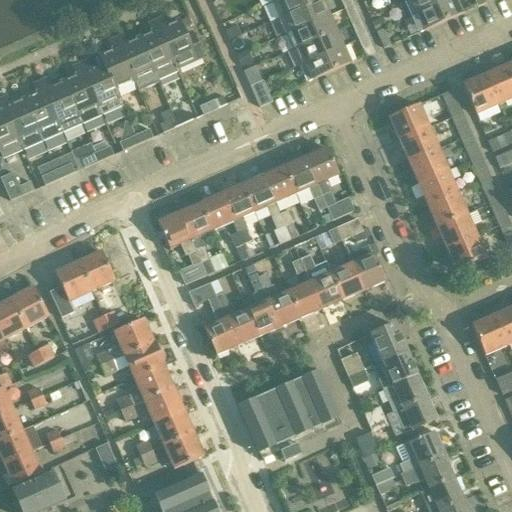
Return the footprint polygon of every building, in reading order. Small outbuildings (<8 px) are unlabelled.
[(321,0),(284,0),(272,5),(279,20),(322,1),(321,0)] [(410,0),(405,2),(412,18),(452,1),(453,0),(410,0)] [(453,0),(452,1),(412,18),(419,34),(462,15),(455,0),(453,0)] [(286,37),(329,18),(322,1),(279,20),(286,37)] [(361,23),(356,12),(347,16),(352,27),(361,23)] [(329,18),(286,37),(293,52),(336,33),(329,18)] [(161,20),(154,23),(173,65),(176,71),(202,58),(191,34),(185,37),(179,22),(165,29),(161,20)] [(152,35),(138,40),(150,67),(153,74),(157,82),(177,74),(176,71),(173,65),(154,23),(148,26),(152,35)] [(366,33),(361,23),(352,27),(356,38),(366,33)] [(336,33),(293,52),(300,68),(343,49),(336,33)] [(122,38),(115,41),(129,71),(133,82),(133,83),(138,93),(158,84),(157,82),(153,74),(150,67),(138,40),(125,46),(122,38)] [(112,52),(98,58),(102,67),(103,66),(114,91),(133,83),(133,82),(129,71),(115,41),(109,44),(112,52)] [(375,55),(370,43),(361,47),(366,59),(375,55)] [(343,49),(300,68),(307,84),(350,65),(343,49)] [(86,64),(79,67),(89,90),(101,117),(122,108),(118,99),(114,91),(103,66),(102,67),(89,72),(86,64)] [(76,78),(62,84),(66,94),(81,126),(101,117),(89,90),(79,67),(72,70),(76,78)] [(511,79),(507,68),(485,77),(497,105),(511,98),(511,79)] [(485,77),(463,87),(475,115),(497,105),(485,77)] [(46,81),(39,84),(45,97),(62,135),(81,126),(66,94),(62,84),(50,90),(46,81)] [(263,83),(251,88),(250,88),(259,109),(272,104),(263,83)] [(37,96),(24,101),(30,115),(42,143),(43,143),(62,135),(45,97),(39,84),(33,87),(37,96)] [(440,97),(450,119),(462,114),(452,92),(440,97)] [(7,99),(0,101),(0,102),(6,116),(22,152),(42,143),(30,115),(24,101),(11,107),(7,99)] [(0,155),(2,159),(2,161),(15,155),(22,152),(6,116),(0,102),(0,155)] [(203,117),(218,111),(214,102),(199,108),(203,117)] [(389,119),(399,142),(428,129),(418,107),(389,119)] [(174,120),(178,128),(192,122),(188,113),(174,120)] [(450,119),(460,141),(471,136),(462,114),(450,119)] [(178,128),(174,120),(159,126),(163,135),(178,128)] [(399,142),(409,163),(438,151),(428,129),(399,142)] [(134,137),(138,146),(152,139),(149,131),(134,137)] [(511,139),(509,133),(488,142),(493,154),(511,145),(511,139)] [(460,141),(469,163),(481,158),(471,136),(460,141)] [(138,146),(134,137),(120,143),(124,152),(138,146)] [(104,144),(91,149),(94,155),(98,163),(113,157),(109,148),(106,149),(104,144)] [(90,145),(71,154),(79,172),(84,170),(98,163),(94,155),(91,149),(90,145)] [(304,159),(326,209),(329,216),(332,222),(354,213),(348,199),(334,205),(325,183),(338,177),(326,150),(304,159)] [(500,170),(511,164),(511,150),(494,159),(500,170)] [(409,163),(418,185),(447,173),(438,151),(409,163)] [(70,166),(65,168),(61,158),(51,163),(55,172),(59,181),(73,174),(70,166)] [(469,163),(479,185),(490,179),(481,158),(469,163)] [(283,169),(295,196),(309,190),(319,213),(326,209),(304,159),(283,169)] [(295,196),(283,169),(262,178),(274,205),(275,205),(295,196)] [(59,181),(55,172),(40,178),(44,187),(59,181)] [(418,185),(428,207),(457,194),(447,173),(418,185)] [(0,183),(9,203),(21,198),(33,192),(29,183),(18,188),(12,174),(0,179),(0,183)] [(241,187),(253,214),(266,209),(276,231),(273,233),(279,246),(290,241),(285,228),(284,228),(279,216),(275,205),(274,205),(262,178),(241,187)] [(479,185),(488,206),(500,201),(490,179),(479,185)] [(247,230),(242,219),(253,214),(241,187),(219,197),(229,220),(231,224),(236,235),(241,247),(250,243),(245,231),(247,230)] [(428,207),(437,229),(466,216),(457,194),(428,207)] [(231,224),(229,220),(219,197),(199,206),(211,233),(231,224)] [(488,206),(498,228),(510,223),(500,201),(488,206)] [(221,255),(208,261),(203,250),(205,249),(200,237),(211,233),(199,206),(177,215),(194,253),(206,277),(227,268),(221,255)] [(284,228),(285,228),(292,224),(287,212),(279,216),(284,228)] [(187,257),(191,267),(178,273),(184,287),(206,277),(194,253),(177,215),(157,224),(169,251),(180,247),(185,258),(187,257)] [(324,226),(332,222),(329,216),(321,219),(324,226)] [(437,229),(447,250),(476,238),(466,216),(437,229)] [(356,221),(335,230),(341,243),(362,234),(356,221)] [(508,250),(511,248),(511,228),(510,223),(498,228),(508,250)] [(335,230),(328,233),(333,246),(341,243),(335,230)] [(241,247),(236,235),(229,238),(234,250),(241,247)] [(456,273),(485,260),(476,238),(447,250),(456,273)] [(368,248),(347,257),(351,265),(363,293),(384,284),(372,256),(368,248)] [(114,282),(100,254),(78,264),(91,293),(114,282)] [(309,257),(299,262),(304,274),(309,284),(321,311),(342,302),(329,275),(330,275),(325,263),(314,268),(309,257)] [(299,262),(291,265),(296,277),(304,274),(299,262)] [(61,320),(73,314),(68,304),(91,293),(78,264),(55,275),(61,289),(49,294),(61,320)] [(330,275),(329,275),(342,302),(363,293),(351,265),(330,275)] [(251,267),(243,270),(254,296),(252,297),(256,307),(246,311),(258,339),(278,330),(256,281),(257,281),(251,267)] [(257,281),(256,281),(278,330),(300,321),(288,293),(277,298),(272,288),(270,289),(265,277),(257,281)] [(309,284),(288,293),(300,321),(321,311),(309,284)] [(209,285),(188,295),(193,308),(207,302),(216,324),(203,330),(215,358),(237,348),(225,320),(221,310),(219,307),(215,298),(209,285)] [(33,290),(10,302),(25,331),(48,319),(33,290)] [(223,295),(215,298),(219,307),(221,310),(228,307),(223,295)] [(10,302),(0,307),(0,335),(3,342),(25,331),(10,302)] [(228,307),(221,310),(225,320),(237,348),(258,339),(246,311),(234,316),(230,306),(228,307)] [(511,310),(494,318),(506,347),(511,344),(511,310)] [(113,314),(102,319),(108,331),(119,326),(113,314)] [(494,318),(471,328),(484,357),(506,347),(494,318)] [(108,331),(102,319),(93,323),(98,335),(108,331)] [(100,368),(153,345),(143,322),(113,335),(119,348),(95,358),(100,368)] [(370,336),(373,342),(383,365),(407,355),(394,326),(370,336)] [(163,368),(153,345),(100,368),(104,378),(128,368),(133,381),(163,368)] [(46,347),(37,352),(43,365),(53,360),(46,347)] [(28,357),(34,370),(43,365),(37,352),(28,357)] [(348,381),(364,374),(356,355),(341,362),(348,381)] [(407,355),(383,365),(372,371),(381,392),(393,387),(416,377),(407,355)] [(133,381),(138,392),(115,402),(120,413),(132,408),(131,407),(143,402),(143,403),(173,390),(163,368),(133,381)] [(339,421),(318,373),(237,409),(257,454),(273,447),(275,449),(296,440),(294,437),(310,431),(311,433),(322,428),(321,425),(336,419),(337,422),(339,421)] [(511,373),(495,381),(501,397),(511,391),(511,373)] [(364,374),(348,381),(352,389),(368,383),(364,374)] [(2,390),(11,386),(6,375),(0,377),(0,390),(0,391),(2,390)] [(426,399),(416,377),(393,387),(381,392),(390,414),(395,413),(402,409),(426,399)] [(27,394),(31,403),(42,398),(38,389),(27,394)] [(0,417),(12,412),(2,390),(0,391),(0,417)] [(143,403),(153,426),(183,413),(173,390),(143,403)] [(46,406),(42,398),(31,403),(34,411),(46,406)] [(426,399),(402,409),(395,413),(404,434),(412,431),(436,421),(426,399)] [(368,424),(384,417),(380,407),(363,415),(368,424)] [(136,418),(132,408),(120,413),(124,423),(136,418)] [(0,417),(0,442),(21,433),(12,412),(0,417)] [(153,426),(163,448),(193,436),(183,413),(153,426)] [(384,417),(368,424),(371,433),(388,426),(384,417)] [(46,436),(50,445),(60,441),(56,431),(46,436)] [(0,442),(0,458),(3,466),(30,454),(21,433),(0,442)] [(403,446),(395,449),(403,466),(400,467),(404,475),(420,469),(443,459),(440,452),(442,451),(436,437),(434,437),(433,436),(432,434),(419,439),(420,442),(410,446),(410,445),(409,444),(403,446)] [(203,459),(193,436),(163,448),(173,472),(203,459)] [(369,436),(356,442),(355,442),(363,460),(364,460),(377,454),(369,436)] [(63,447),(60,441),(50,445),(53,452),(63,447)] [(135,447),(140,458),(152,453),(147,442),(135,447)] [(117,469),(106,446),(95,451),(105,474),(112,471),(117,469)] [(301,457),(296,447),(279,454),(284,464),(301,457)] [(156,463),(152,453),(140,458),(144,468),(156,463)] [(40,475),(30,454),(3,466),(13,489),(15,488),(41,477),(40,475)] [(404,476),(402,477),(406,488),(426,482),(429,490),(452,480),(443,459),(420,469),(404,475),(404,476)] [(376,488),(391,481),(387,471),(371,477),(376,488)] [(45,511),(65,503),(53,475),(42,479),(41,477),(15,488),(16,491),(11,493),(19,511),(45,511)] [(206,495),(199,480),(202,479),(201,477),(153,498),(159,511),(196,511),(211,506),(213,505),(208,494),(206,495)] [(429,490),(419,495),(427,511),(440,511),(462,502),(452,480),(429,490)] [(391,481),(376,488),(380,496),(395,490),(391,481)] [(466,511),(462,502),(440,511),(466,511)]
